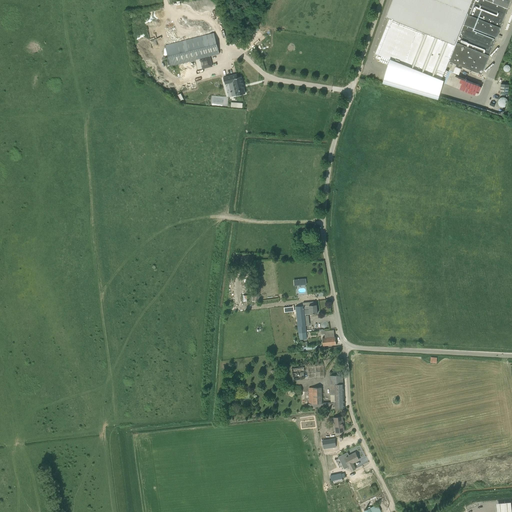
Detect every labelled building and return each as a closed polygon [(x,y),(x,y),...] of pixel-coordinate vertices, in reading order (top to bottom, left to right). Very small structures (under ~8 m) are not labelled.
[(393,0),(386,16),(390,18),(376,53),(389,59),(387,66),(441,81),(442,79),(449,61),(482,74),(511,0),(393,0)] [(165,45),(170,66),(200,59),(202,69),(212,66),(209,56),(219,54),(214,33),(175,43),(175,44),(171,45),(170,44),(165,45)] [(456,66),(453,72),(460,74),(462,68),(456,66)] [(225,84),(229,83),(233,82),(236,96),(245,94),(241,77),(237,78),(236,74),(223,77),(225,84)] [(446,85),(473,94),(477,83),(450,74),(446,85)] [(510,94),(510,84),(501,84),(500,94),(510,94)] [(500,96),(498,104),(507,107),(510,99),(500,96)] [(487,97),(485,102),(494,106),(496,101),(487,97)] [(303,248),(311,248),(311,238),(304,238),(303,248)] [(260,301),(259,290),(256,290),(257,293),(256,293),(256,294),(253,295),(251,295),(252,302),(254,301),(260,301)] [(317,304),(304,306),(296,307),(298,326),(297,326),(298,333),(306,332),(305,325),(306,325),(305,314),(317,313),(317,304)] [(333,330),(328,331),(325,331),(325,334),(324,334),(325,337),(322,338),(323,345),(336,344),(335,337),(334,337),(334,333),(333,330)] [(293,379),(304,379),(304,368),(293,368),(293,379)] [(335,408),(344,408),(343,375),(330,376),(331,402),(322,403),(322,387),(309,388),(309,403),(308,403),(308,407),(322,407),(322,409),(335,408)] [(301,386),(293,386),(293,395),(301,395),(301,386)] [(342,416),(333,418),(335,432),(336,432),(337,434),(340,433),(340,432),(344,431),(343,421),(342,416)] [(327,433),(329,454),(341,453),(339,437),(335,437),(334,433),(327,433)] [(347,452),(338,457),(344,469),(349,466),(351,471),(355,469),(353,463),(359,460),(355,452),(349,456),(347,452)] [(371,477),(353,484),(356,490),(373,483),(371,477)] [(511,511),(511,507),(511,501),(497,502),(497,511),(511,511)]
